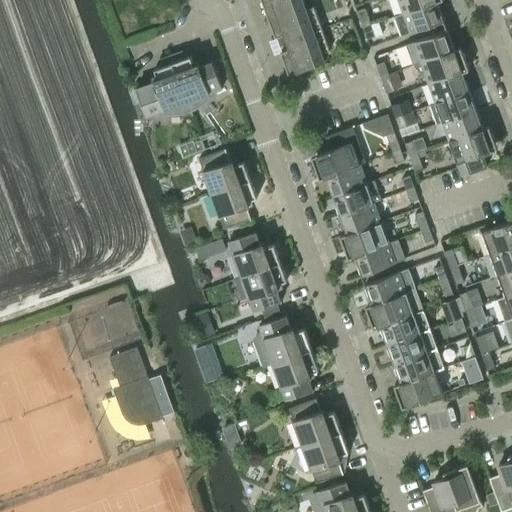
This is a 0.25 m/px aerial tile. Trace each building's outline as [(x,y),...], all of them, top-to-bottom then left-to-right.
[(262,0),(289,73),(325,60),(322,53),(330,50),(314,5),(306,8),(303,0),(262,0)] [(401,36),(411,32),(445,20),(438,1),(437,0),(436,0),(403,12),(404,13),(394,16),(401,36)] [(399,0),(403,12),(436,0),(437,0),(438,1),(439,0),(399,0)] [(357,10),(363,27),(371,24),(365,7),(357,10)] [(335,13),(338,21),(351,16),(348,8),(335,13)] [(375,36),(371,24),(363,27),(367,39),(375,36)] [(413,64),(414,64),(455,49),(455,48),(448,29),(414,41),(421,61),(413,63),(413,64)] [(427,78),(429,83),(463,70),(463,71),(469,69),(461,46),(455,48),(455,49),(414,64),(427,78)] [(171,55),(191,110),(196,108),(212,97),(210,92),(222,88),(213,61),(201,65),(199,59),(194,61),(191,55),(184,57),(182,51),(173,54),(171,55)] [(182,113),(191,110),(171,55),(169,56),(160,59),(162,66),(155,68),(157,75),(151,77),(153,82),(137,88),(146,115),(159,111),(160,113),(182,113)] [(376,64),(381,76),(389,73),(384,61),(376,64)] [(429,83),(436,102),(470,90),(463,71),(463,70),(429,83)] [(381,76),(387,92),(395,89),(389,73),(381,76)] [(443,121),(477,108),(470,90),(436,102),(430,104),(437,123),(443,121)] [(391,104),(396,117),(404,113),(399,101),(391,104)] [(443,121),(450,140),(484,128),(483,127),(477,108),(443,121)] [(408,125),(404,113),(396,117),(400,128),(408,125)] [(450,140),(459,166),(462,175),(487,165),(483,153),(498,148),(490,125),(483,127),(484,128),(450,140)] [(320,178),(326,176),(326,175),(360,163),(366,161),(353,126),(326,136),(331,149),(312,155),(320,178)] [(387,134),(392,151),(400,148),(395,132),(387,134)] [(405,143),(409,155),(418,152),(413,140),(405,143)] [(199,157),(212,193),(251,179),(244,160),(238,163),(236,158),(231,160),(226,148),(199,157)] [(404,160),(400,148),(392,151),(396,163),(404,160)] [(409,155),(415,171),(423,168),(418,152),(409,155)] [(327,176),(333,194),(367,182),(360,163),(326,175),(326,176),(327,176)] [(402,177),(407,189),(415,186),(410,174),(402,177)] [(258,197),(251,179),(212,193),(225,228),(252,218),(247,206),(253,203),(251,199),(258,197)] [(333,194),(340,213),(374,201),(374,202),(381,199),(374,179),(367,182),(333,194)] [(411,201),(419,198),(415,186),(407,189),(411,201)] [(340,213),(347,232),(347,233),(381,220),(374,202),(374,201),(340,213)] [(415,213),(421,230),(429,227),(423,210),(415,213)] [(349,257),(355,255),(355,254),(389,242),(381,220),(347,233),(347,232),(341,234),(349,257)] [(511,220),(483,231),(491,252),(511,244),(511,220)] [(426,242),(433,239),(429,227),(421,230),(426,242)] [(229,240),(242,275),(281,261),(274,243),(268,245),(266,241),(261,243),(256,230),(229,240)] [(355,255),(362,274),(405,258),(398,238),(389,242),(355,254),(355,255)] [(511,244),(491,252),(498,274),(511,269),(511,244)] [(444,251),(450,267),(458,264),(452,248),(444,251)] [(288,279),(281,261),(242,275),(255,310),(282,301),(277,288),(283,286),(281,282),(288,279)] [(464,281),(458,264),(450,267),(456,284),(464,281)] [(435,267),(439,279),(447,276),(443,265),(435,267)] [(366,283),(373,302),(373,303),(415,287),(408,268),(366,283)] [(511,269),(498,274),(506,296),(511,293),(511,269)] [(453,293),(447,276),(439,279),(445,296),(453,293)] [(374,327),(381,325),(380,325),(423,309),(415,287),(373,303),(373,302),(366,305),(374,327)] [(460,294),(466,310),(474,307),(468,291),(460,294)] [(511,293),(506,296),(497,299),(505,320),(511,317),(511,293)] [(449,308),(454,320),(462,317),(457,305),(449,308)] [(480,324),(474,307),(466,310),(472,327),(480,324)] [(381,325),(388,344),(430,328),(423,309),(380,325),(381,325)] [(263,366),(273,362),(312,348),(305,327),(299,329),(297,325),(291,327),(287,315),(260,324),(264,337),(254,341),(263,366)] [(466,329),(462,317),(454,320),(458,332),(466,329)] [(394,363),(395,363),(437,347),(430,328),(388,344),(394,363)] [(475,336),(481,353),(489,350),(483,334),(475,336)] [(195,348),(200,362),(216,357),(211,343),(195,348)] [(463,346),(468,358),(476,355),(471,343),(463,346)] [(137,346),(110,356),(120,385),(114,388),(123,412),(127,418),(132,422),(139,424),(146,423),(163,417),(163,415),(174,411),(161,374),(154,377),(149,378),(137,346)] [(395,363),(401,381),(401,382),(444,366),(437,347),(395,363)] [(320,368),(312,348),(273,362),(287,399),(314,389),(309,377),(315,375),(313,370),(320,368)] [(495,367),(489,350),(481,353),(487,369),(495,367)] [(461,361),(469,383),(484,378),(482,372),(476,355),(468,358),(461,361)] [(403,406),(443,392),(436,371),(445,367),(444,366),(401,382),(401,381),(395,384),(403,406)] [(290,407),(303,445),(342,430),(335,410),(328,412),(327,407),(321,410),(317,397),(290,407)] [(350,451),(342,430),(303,445),(317,482),(344,472),(339,460),(345,458),(343,453),(350,451)] [(511,453),(508,455),(510,460),(499,464),(502,472),(490,477),(502,511),(511,506),(511,453)] [(476,511),(479,506),(483,505),(468,463),(443,472),(445,477),(434,481),(436,485),(423,489),(431,511),(476,511)] [(313,511),(371,511),(365,493),(358,495),(357,490),(351,492),(347,480),(320,490),(307,494),(313,511)]
